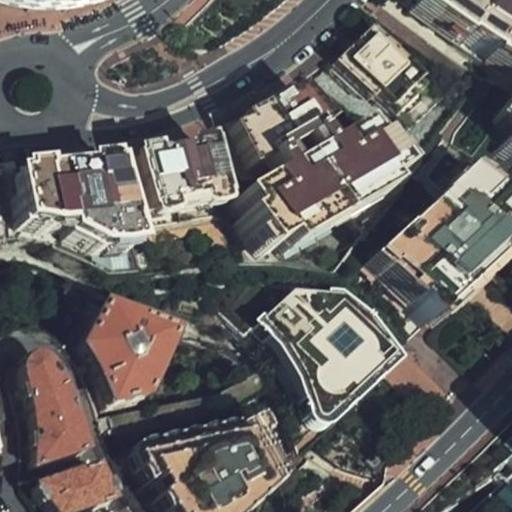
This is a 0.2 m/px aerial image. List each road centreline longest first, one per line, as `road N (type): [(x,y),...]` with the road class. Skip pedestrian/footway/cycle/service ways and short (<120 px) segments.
road 1 (tertiary): [(66,119),(115,127),(147,121),(265,56),(332,0)]
road 2 (primary): [(382,511),(511,386)]
road 3 (residential): [(56,66),(167,0)]
